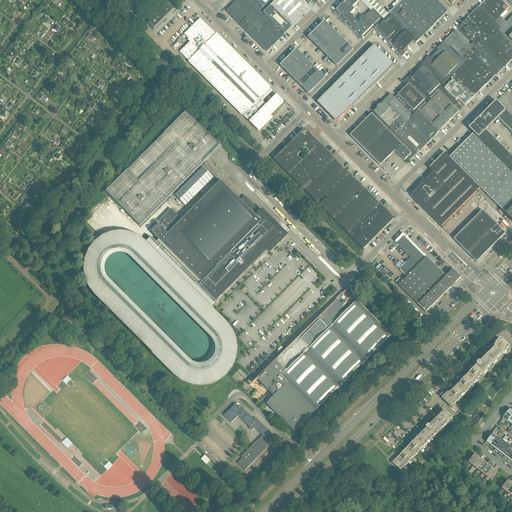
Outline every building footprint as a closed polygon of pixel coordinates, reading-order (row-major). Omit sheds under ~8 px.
[(261,15),(249,3),(246,0),(237,0),(226,12),(240,25),(247,31),(246,32),(267,52),(274,45),(282,36),(261,15)] [(252,0),(249,3),(261,15),(263,13),(271,5),(276,0),(252,0)] [(276,0),(271,5),(263,13),(284,35),(311,8),(302,0),(276,0)] [(302,0),(311,8),(308,5),(312,1),(315,4),(318,0),(302,0)] [(361,39),(362,40),(365,38),(372,30),(373,29),(382,20),(384,19),(380,15),(373,8),(364,17),(363,16),(359,20),(360,21),(359,23),(356,20),(350,14),(354,10),(352,7),(357,3),(359,0),(345,0),(336,10),(334,12),(356,34),(359,37),(361,39)] [(408,0),(402,0),(402,1),(391,11),(419,38),(430,27),(430,28),(433,25),(408,0)] [(408,0),(433,25),(436,23),(435,22),(447,11),(436,0),(408,0)] [(501,0),(485,0),(479,7),(500,28),(506,22),(500,17),(509,8),(501,0)] [(147,24),(154,30),(175,9),(168,3),(147,24)] [(476,9),(468,17),(489,39),(498,30),(500,28),(479,7),(478,7),(479,7),(476,10),(476,9)] [(382,20),(373,29),(402,57),(405,53),(406,53),(406,52),(407,52),(407,51),(407,50),(407,49),(406,48),(413,41),(415,43),(419,39),(419,38),(391,11),(384,19),(382,20)] [(511,27),(511,28),(506,22),(500,28),(498,30),(511,44),(511,16),(511,27)] [(457,28),(467,37),(472,43),(479,49),(474,54),(495,75),(511,60),(489,39),(468,17),(468,18),(466,20),(457,28)] [(324,22),(315,31),(321,36),(330,27),(324,22)] [(321,36),(326,42),(335,33),(330,27),(321,36)] [(197,30),(193,33),(202,42),(206,38),(197,30)] [(449,39),(445,43),(465,63),(474,54),(479,49),(472,43),(470,45),(466,41),(455,30),(448,38),(449,39)] [(511,44),(498,30),(489,39),(511,60),(511,58),(511,44)] [(308,38),(313,43),(321,36),(315,31),(308,38)] [(193,33),(189,37),(198,46),(202,42),(193,33)] [(326,42),(332,48),(341,38),(335,33),(326,42)] [(313,43),(319,49),(326,42),(321,36),(313,43)] [(189,37),(185,41),(194,50),(197,47),(198,46),(189,37)] [(198,46),(197,47),(200,50),(209,42),(206,38),(202,42),(198,46)] [(332,48),(338,53),(347,44),(341,38),(332,48)] [(185,41),(182,45),(190,53),(194,50),(185,41)] [(209,42),(200,50),(201,51),(204,54),(212,45),(209,42)] [(319,49),(325,55),(332,48),(326,42),(319,49)] [(440,49),(434,54),(454,74),(463,65),(465,63),(445,43),(444,42),(438,47),(440,49)] [(347,44),(338,53),(344,59),(353,50),(347,44)] [(182,45),(178,49),(186,58),(190,53),(182,45)] [(212,45),(204,54),(205,55),(207,57),(216,49),(212,45)] [(339,120),(356,103),(394,65),(374,45),(356,64),(317,102),(317,103),(334,120),(339,120)] [(190,53),(186,58),(190,62),(201,51),(200,50),(197,47),(194,50),(190,53)] [(325,55),(331,60),(338,53),(332,48),(325,55)] [(216,49),(207,57),(210,59),(211,61),(220,52),(216,49)] [(296,50),(288,58),(294,63),(302,55),(296,50)] [(201,51),(190,62),(195,66),(205,55),(204,54),(201,51)] [(220,52),(211,61),(214,64),(223,56),(220,52)] [(338,53),(331,60),(337,66),(344,59),(338,53)] [(427,59),(422,63),(443,84),(453,75),(454,74),(434,54),(429,60),(427,59)] [(474,54),(465,63),(463,65),(485,86),(489,81),(488,80),(494,75),(495,76),(495,75),(474,54)] [(205,55),(195,66),(199,70),(210,59),(207,57),(205,55)] [(294,63),(299,69),(308,61),(302,55),(294,63)] [(223,56),(214,64),(218,68),(227,59),(223,56)] [(280,66),(286,71),(294,63),(288,58),(280,66)] [(210,59),(199,70),(203,74),(214,64),(211,61),(210,59)] [(227,59),(218,68),(222,71),(230,63),(227,59)] [(299,69),(305,75),(313,67),(308,61),(299,69)] [(230,63),(222,71),(225,75),(234,66),(230,63)] [(286,71),(292,77),(299,69),(294,63),(286,71)] [(412,74),(408,78),(429,99),(438,89),(443,84),(422,63),(418,68),(420,69),(414,75),(412,74)] [(214,64),(203,74),(207,79),(218,68),(214,64)] [(463,65),(454,74),(453,75),(473,96),(478,90),(479,91),(485,86),(463,65)] [(234,66),(225,75),(229,79),(237,70),(234,66)] [(305,75),(311,81),(319,72),(313,67),(305,75)] [(218,68),(207,79),(212,83),(222,72),(222,71),(218,68)] [(292,77),(297,83),(305,75),(299,69),(292,77)] [(237,70),(229,79),(232,82),(241,74),(237,70)] [(222,72),(212,83),(216,87),(226,76),(222,72)] [(319,72),(311,81),(317,86),(325,78),(319,72)] [(241,74),(232,82),(236,86),(244,77),(241,74)] [(297,83),(303,88),(311,81),(305,75),(297,83)] [(453,75),(443,84),(438,89),(456,106),(458,104),(460,102),(464,106),(474,97),(473,96),(453,75)] [(226,76),(216,87),(220,91),(231,81),(226,76)] [(244,77),(236,86),(239,89),(248,81),(244,77)] [(401,91),(395,98),(412,115),(417,111),(429,99),(408,78),(404,82),(407,86),(405,88),(402,92),(401,91)] [(231,81),(220,91),(224,96),(235,85),(231,81)] [(248,81),(239,89),(243,93),(251,84),(248,81)] [(311,81),(303,88),(309,94),(317,86),(311,81)] [(251,84),(243,93),(246,96),(255,88),(251,84)] [(235,85),(224,96),(229,100),(239,89),(236,86),(235,85)] [(255,88),(246,96),(250,100),(258,91),(255,88)] [(239,89),(229,100),(233,104),(243,93),(239,89)] [(417,111),(438,132),(459,111),(460,111),(456,106),(438,89),(429,99),(417,111)] [(258,91),(250,100),(252,102),(253,103),(262,95),(258,91)] [(243,93),(233,104),(237,108),(248,98),(246,96),(243,93)] [(262,95),(253,103),(256,106),(257,107),(266,98),(262,95)] [(384,102),(406,123),(410,119),(412,115),(395,98),(391,95),(388,98),(384,102)] [(248,98),(237,108),(241,113),(252,102),(250,100),(248,98)] [(266,98),(257,107),(260,110),(261,109),(265,106),(269,102),(266,98)] [(498,118),(505,111),(496,101),(482,115),(469,129),(478,138),(486,130),(491,125),(494,122),(498,118)] [(252,102),(241,113),(246,117),(256,106),(253,103),(252,102)] [(269,102),(265,106),(274,114),(278,110),(269,102)] [(377,109),(373,112),(395,134),(406,123),(384,102),(381,105),(377,109)] [(256,106),(246,117),(250,121),(254,117),(258,113),(260,110),(257,107),(256,106)] [(265,106),(261,109),(270,118),(274,114),(265,106)] [(260,110),(258,113),(266,122),(270,118),(261,109),(260,110)] [(406,123),(395,134),(416,155),(438,132),(417,111),(412,115),(410,119),(406,123)] [(504,124),(511,117),(505,111),(498,118),(504,124)] [(186,112),(184,114),(106,192),(140,226),(220,146),(186,112)] [(395,134),(373,112),(365,121),(359,127),(350,136),(380,166),(381,165),(381,164),(384,161),(384,162),(389,157),(388,157),(394,151),(395,151),(404,161),(407,158),(410,160),(416,155),(395,134)] [(258,113),(254,117),(262,126),(266,122),(258,113)] [(254,117),(250,121),(258,130),(262,126),(254,117)] [(294,180),(309,195),(363,249),(394,219),(378,204),(356,181),(304,129),(287,147),(274,160),(294,180),(293,180),(294,180)] [(468,130),(460,138),(466,143),(467,143),(474,135),(472,134),(468,130)] [(486,130),(478,138),(484,144),(492,137),(486,130)] [(474,135),(467,143),(472,148),(479,141),(474,135)] [(492,137),(484,144),(489,149),(497,142),(492,137)] [(479,141),(472,148),(477,153),(484,146),(479,141)] [(497,142),(489,149),(494,154),(502,147),(497,142)] [(453,145),(445,153),(450,159),(459,150),(453,145)] [(484,146),(477,153),(482,158),(489,151),(484,146)] [(502,147),(494,154),(499,159),(507,152),(502,147)] [(489,151),(482,158),(488,163),(495,156),(489,151)] [(511,156),(507,152),(499,159),(505,165),(511,157),(511,156)] [(433,172),(410,195),(425,211),(441,227),(470,198),(477,191),(480,188),(450,159),(445,153),(429,169),(433,172)] [(455,154),(450,159),(456,164),(461,159),(455,154)] [(495,156),(488,163),(493,169),(500,162),(495,156)] [(461,159),(456,164),(461,169),(466,164),(461,159)] [(500,162),(493,169),(498,174),(505,167),(500,162)] [(466,164),(461,169),(466,174),(471,170),(466,164)] [(174,195),(185,206),(213,178),(202,167),(174,195)] [(505,167),(498,174),(503,179),(510,172),(505,167)] [(471,170),(466,174),(472,180),(476,175),(471,170)] [(511,173),(510,172),(503,179),(509,184),(511,181),(511,173)] [(476,175),(472,180),(477,185),(482,180),(476,175)] [(482,180),(477,185),(480,188),(482,190),(487,185),(482,180)] [(145,243),(187,285),(200,272),(222,294),(223,295),(246,272),(245,271),(247,269),(247,270),(249,268),(248,268),(252,264),(230,243),(256,217),(252,213),(256,209),(250,203),(245,198),(241,201),(221,181),(175,227),(171,223),(178,216),(171,209),(163,217),(149,230),(159,240),(156,243),(151,238),(145,243)] [(487,185),(482,190),(487,195),(492,190),(487,185)] [(492,190),(487,195),(493,201),(497,196),(492,190)] [(511,190),(497,205),(501,209),(502,209),(505,213),(506,213),(505,214),(511,221),(511,190)] [(497,196),(493,201),(497,205),(502,200),(497,196)] [(505,234),(482,211),(454,239),(477,262),(505,234)] [(291,215),(297,221),(299,219),(293,212),(291,215)] [(259,214),(256,217),(230,243),(252,264),(253,266),(268,250),(270,251),(272,249),(271,247),(283,236),(267,220),(266,221),(264,219),(259,214)] [(403,234),(395,242),(411,257),(401,267),(401,268),(400,269),(400,271),(406,277),(403,281),(400,278),(396,282),(426,312),(461,277),(453,270),(446,277),(424,255),(424,254),(422,251),(421,252),(403,234)] [(200,272),(187,285),(210,308),(215,302),(216,303),(218,301),(217,300),(216,300),(222,294),(200,272)] [(268,405),(278,415),(279,414),(293,428),(295,430),(315,411),(356,371),(391,335),(357,301),(348,310),(344,306),(346,304),(344,302),(341,304),(337,299),(317,319),(280,356),(279,357),(278,358),(278,359),(277,360),(277,361),(277,362),(275,363),(275,362),(271,364),(272,365),(270,366),(257,379),(274,396),(268,403),(269,404),(268,405)] [(483,376),(485,374),(488,371),(487,371),(492,366),(493,366),(497,362),(497,361),(502,356),(503,356),(507,352),(507,351),(509,349),(501,340),(493,347),(495,348),(482,361),(482,360),(479,363),(477,365),(477,366),(450,393),(449,391),(442,398),(451,407),(453,405),(454,405),(459,401),(458,400),(463,395),(464,395),(468,391),(468,390),(473,385),(473,386),(478,381),(477,381),(483,375),(483,376)] [(238,416),(248,426),(250,428),(251,429),(254,427),(259,433),(264,427),(255,418),(253,420),(239,405),(238,406),(236,404),(224,416),(231,423),(238,416)] [(502,419),(507,422),(511,415),(511,411),(510,410),(502,419)] [(444,411),(432,424),(431,423),(428,426),(428,425),(426,428),(427,429),(393,463),(400,470),(403,468),(408,463),(407,463),(413,458),(418,454),(417,453),(422,448),(423,449),(427,444),(432,438),(433,439),(437,434),(442,429),(447,424),(446,424),(452,418),(444,411)] [(266,446),(275,438),(267,430),(262,436),(256,442),(258,443),(249,451),(249,452),(251,454),(244,460),(242,458),(237,463),(239,465),(245,471),(257,458),(268,448),(266,446)] [(487,442),(491,445),(497,438),(493,434),(487,442)] [(491,445),(495,449),(502,441),(497,438),(491,445)] [(495,449),(500,452),(506,444),(502,441),(495,449)] [(500,452),(504,455),(510,448),(506,444),(500,452)] [(468,463),(473,467),(479,458),(475,455),(468,463)] [(473,467),(477,470),(484,462),(479,458),(473,467)] [(477,470),(482,474),(488,465),(484,462),(477,470)] [(482,474),(486,477),(493,469),(488,465),(482,474)] [(493,469),(486,477),(491,481),(497,472),(493,469)] [(501,489),(506,493),(511,485),(511,483),(508,481),(501,489)]
